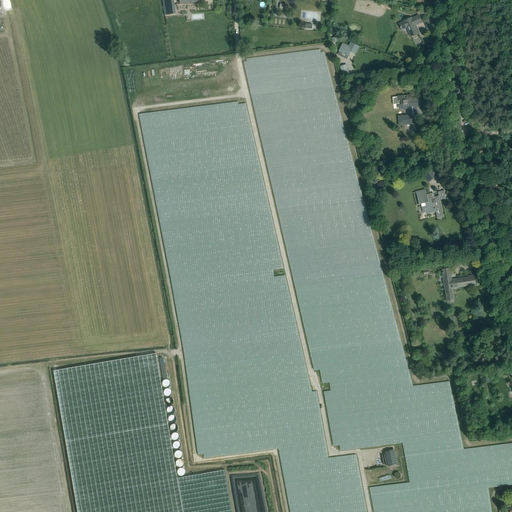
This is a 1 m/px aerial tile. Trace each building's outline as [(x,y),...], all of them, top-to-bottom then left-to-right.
[(173,0),(162,0),(164,15),(175,14),(173,0)] [(410,36),(411,37),(418,34),(414,24),(417,22),(416,20),(420,18),(422,22),(419,15),(411,19),(411,18),(405,20),(405,22),(399,24),(401,30),(408,27),(412,35),(410,36)] [(340,50),(340,51),(346,54),(347,54),(348,55),(349,55),(351,51),(355,53),(358,47),(351,43),(349,47),(343,44),(340,50)] [(411,121),(412,128),(414,128),(414,123),(418,123),(417,115),(413,115),(412,107),(420,106),(420,105),(424,105),(423,98),(419,98),(419,97),(415,98),(415,99),(411,99),(411,95),(392,97),(393,105),(399,104),(399,107),(404,106),(405,110),(408,110),(409,115),(399,117),(400,125),(406,124),(406,122),(411,121)] [(431,168),(428,171),(434,178),(437,175),(431,168)] [(425,190),(413,193),(414,193),(416,192),(419,204),(419,205),(425,203),(428,214),(436,212),(437,218),(439,218),(444,217),(440,200),(445,198),(445,199),(446,199),(445,195),(446,195),(444,190),(438,192),(439,196),(434,197),(434,196),(431,197),(431,194),(427,195),(425,190)] [(450,268),(442,269),(443,275),(444,275),(445,278),(443,278),(444,285),(443,285),(443,290),(445,289),(447,299),(454,298),(453,288),(469,285),(470,289),(476,288),(474,275),(469,276),(469,277),(455,279),(455,280),(452,281),(450,268)] [(156,353),(54,371),(78,511),(232,511),(225,470),(182,477),(177,478),(156,353)] [(385,451),(388,466),(398,464),(395,449),(385,451)] [(262,511),(259,490),(244,493),(245,494),(241,495),(243,511),(262,511)]
